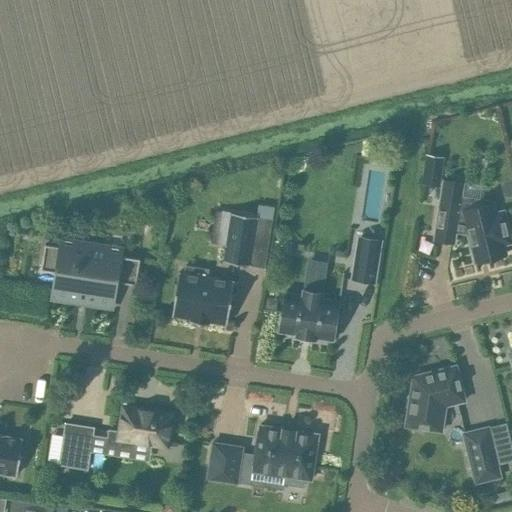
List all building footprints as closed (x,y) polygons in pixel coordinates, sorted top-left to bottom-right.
[(476,261),(479,261),(505,254),(503,244),(510,242),(503,211),(495,213),(492,203),(489,204),(488,201),(461,197),(463,183),(443,180),(434,239),(454,242),(456,231),(469,234),(476,261)] [(257,216),(231,212),(224,261),(265,268),(274,207),(259,205),(257,216)] [(383,238),(358,234),(351,279),(376,283),(383,238)] [(45,244),(41,270),(56,272),(52,296),(112,305),(116,281),(136,285),(140,259),(105,253),(105,248),(76,243),(75,248),(45,244)] [(179,272),(172,315),(190,318),(190,321),(208,324),(208,320),(227,323),(234,281),(206,276),(207,270),(186,266),(185,273),(179,272)] [(333,340),(340,300),(322,298),(323,292),(303,288),(302,294),(285,291),(278,331),(296,334),(295,336),(316,339),(316,337),(333,340)] [(445,405),(457,402),(464,400),(456,365),(413,376),(411,393),(407,396),(406,406),(408,409),(406,425),(412,426),(414,429),(422,430),(425,428),(441,431),(445,405)] [(109,430),(106,447),(133,451),(135,440),(166,445),(168,432),(171,433),(174,418),(171,418),(171,415),(154,412),(154,411),(153,410),(153,412),(142,410),(142,409),(141,408),(141,410),(124,407),(120,432),(109,430)] [(87,468),(93,428),(66,423),(59,463),(87,468)] [(213,442),(207,478),(236,482),(239,466),(253,469),(252,471),(254,471),(254,470),(285,475),(283,483),(303,486),(305,478),(309,479),(311,480),(311,478),(317,436),(318,436),(318,434),(316,434),(295,431),(295,430),(282,428),(282,429),(262,426),(262,425),(260,425),(259,427),(260,427),(255,455),(241,452),(242,447),(213,442)] [(488,428),(465,433),(464,433),(476,482),(500,476),(488,428)] [(2,436),(2,434),(0,433),(0,471),(17,475),(23,439),(2,436)] [(511,499),(510,490),(493,494),(495,503),(511,499)] [(51,511),(53,506),(11,500),(9,511),(51,511)]
